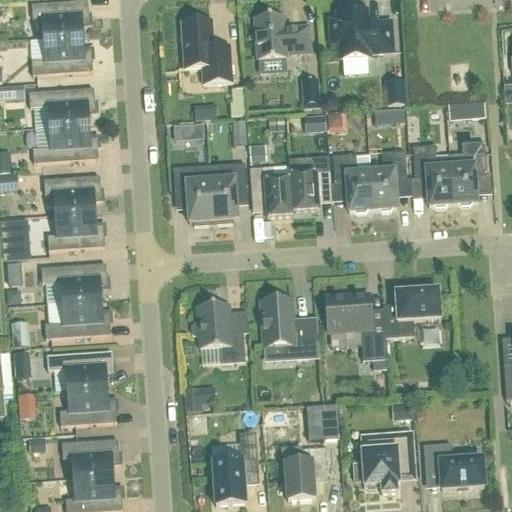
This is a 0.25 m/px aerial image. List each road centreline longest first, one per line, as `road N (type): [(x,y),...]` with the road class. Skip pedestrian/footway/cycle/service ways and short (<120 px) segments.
road 1 (residential): [(511,286),(499,246),(146,270)]
road 2 (residential): [(127,0),(146,270)]
road 3 (residential): [(146,270),(163,511)]
